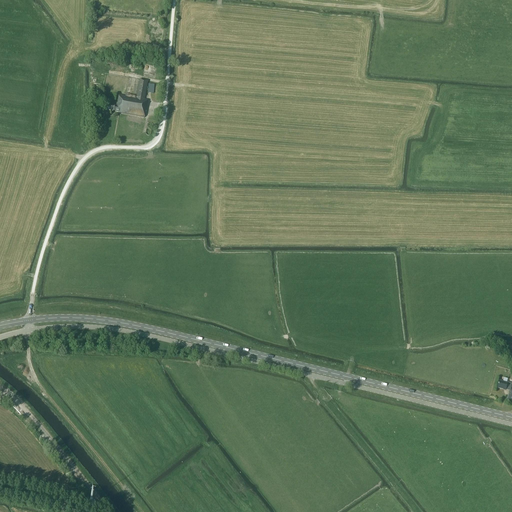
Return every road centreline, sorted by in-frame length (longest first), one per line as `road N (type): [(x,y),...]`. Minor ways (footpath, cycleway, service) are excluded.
road 1 (primary): [(29,320),(140,326),(511,417)]
road 2 (unclassified): [(29,329),(145,334),(511,424)]
road 3 (unclassified): [(29,320),(42,250),(74,171),(97,149),(149,145),(159,134),(174,0)]
